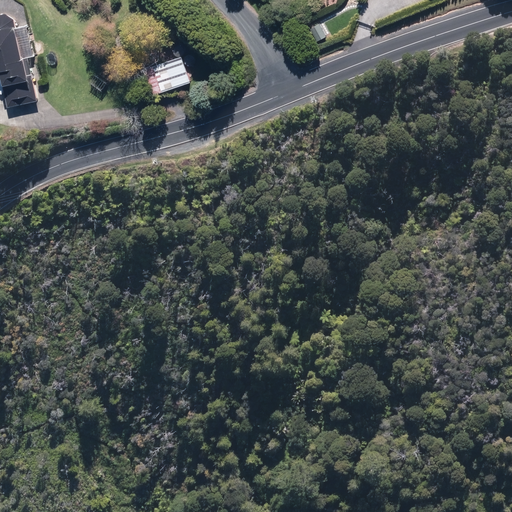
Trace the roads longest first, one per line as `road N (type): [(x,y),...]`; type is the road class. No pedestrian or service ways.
road 1 (tertiary): [(290,88),(206,127),(74,156),(0,196)]
road 2 (tertiary): [(511,10),(290,88)]
